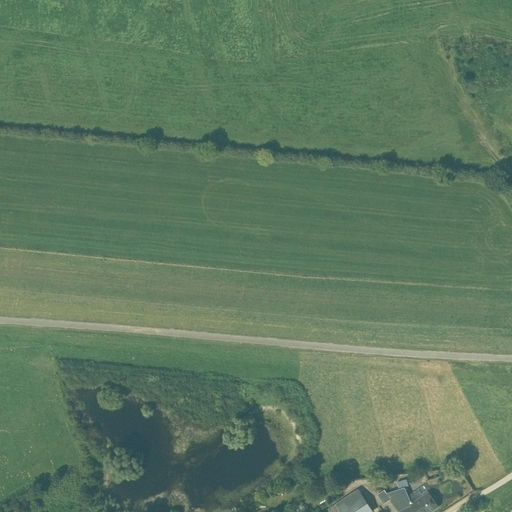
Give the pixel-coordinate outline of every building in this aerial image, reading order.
[(399,511),(413,502),(411,501),(404,487),(387,493),(390,498),(399,511)] [(358,488),(336,503),(341,511),(369,511),(373,510),(362,494),(358,488)] [(390,498),(387,493),(384,489),(377,493),(384,502),(390,498)] [(430,511),(439,506),(428,491),(413,502),(399,511),(430,511)] [(338,511),(341,511),(336,503),(329,508),(331,511),(338,511)]
